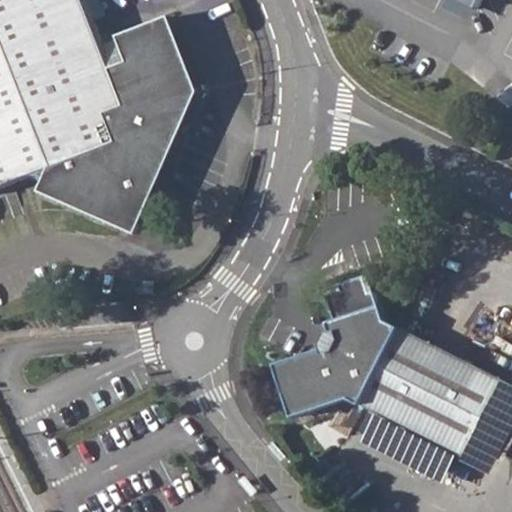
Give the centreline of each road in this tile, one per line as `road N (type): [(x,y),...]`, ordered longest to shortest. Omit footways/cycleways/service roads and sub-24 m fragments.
road 1 (residential): [(296,97),(284,185),(255,256),(194,341)]
road 2 (residential): [(296,97),(511,197)]
road 3 (residential): [(307,511),(211,399),(194,341)]
